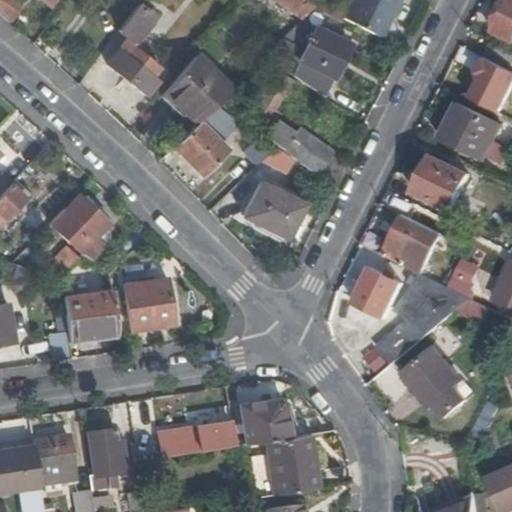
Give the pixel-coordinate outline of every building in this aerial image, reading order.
[(0,0),(0,15),(7,22),(17,9),(17,0),(16,0),(0,0)] [(283,0),(305,15),(315,4),(308,0),(283,0)] [(379,35),(396,0),(353,0),(345,17),(379,35)] [(511,0),(510,0),(495,31),(511,39),(511,0)] [(136,2),(116,29),(133,42),(153,14),(136,2)] [(296,59),(298,60),(332,77),(348,43),(301,19),(290,30),(307,38),(296,59)] [(262,58),(290,75),(298,60),(296,59),(307,38),(290,30),(262,58)] [(511,67),(511,51),(490,41),(483,56),(511,70),(511,67)] [(151,74),(158,66),(130,44),(123,53),(118,49),(106,64),(145,96),(158,80),(151,74)] [(231,88),(195,56),(163,92),(197,123),(215,105),(231,88)] [(252,112),(273,126),(281,115),(274,110),(291,82),(278,73),(252,112)] [(219,104),(228,111),(240,98),(231,90),(219,104)] [(485,160),(502,125),(460,104),(442,139),(485,160)] [(237,121),(215,105),(197,123),(174,146),(202,174),(227,148),(219,140),(237,121)] [(317,173),(331,153),(332,150),(299,125),(294,133),(279,123),(268,139),(316,172),(317,173)] [(244,152),(257,165),(274,148),(260,137),(244,152)] [(332,189),(344,163),(331,153),(317,173),(316,172),(314,176),(332,189)] [(453,210),(471,174),(433,156),(416,191),(453,210)] [(0,194),(9,185),(0,175),(0,194)] [(26,191),(14,180),(9,185),(0,194),(0,223),(24,199),(22,196),(26,191)] [(285,238),(303,205),(260,184),(243,216),(285,238)] [(65,209),(63,208),(49,223),(81,254),(88,260),(106,241),(107,236),(106,232),(102,229),(108,223),(79,196),(65,209)] [(384,256),(419,273),(421,274),(442,232),(404,213),(384,256)] [(511,261),(493,298),(511,307),(511,261)] [(384,318),(400,285),(370,270),(354,302),(384,318)] [(390,366),(471,298),(470,298),(454,290),(421,274),(419,273),(416,277),(409,276),(405,284),(414,289),(400,310),(411,322),(376,350),(390,366)] [(19,293),(24,291),(26,285),(23,280),(18,278),(12,280),(10,286),(13,291),(19,293)] [(164,278),(123,285),(130,330),(172,323),(164,278)] [(454,290),(470,298),(474,288),(459,281),(454,290)] [(116,328),(111,292),(62,299),(68,342),(116,335),(116,328)] [(0,344),(12,343),(6,305),(0,305),(0,344)] [(462,382),(435,350),(404,375),(432,409),(435,406),(447,420),(468,402),(456,388),(462,382)] [(237,404),(243,444),(265,441),(287,437),(282,404),(276,398),(237,404)] [(287,437),(294,436),(288,403),(282,404),(287,437)] [(230,423),(157,434),(160,457),(213,449),(234,446),(230,423)] [(92,474),(88,475),(91,491),(91,495),(117,491),(115,476),(126,475),(122,450),(117,451),(114,428),(86,433),(92,474)] [(156,429),(132,432),(137,461),(160,457),(157,434),(156,429)] [(312,451),(309,434),(294,436),(287,437),(265,441),(267,455),(272,496),(317,489),(314,467),(309,467),(307,452),(312,451)] [(67,435),(33,440),(34,446),(38,471),(40,471),(42,485),(45,485),(46,491),(60,489),(59,482),(74,479),(67,435)] [(0,451),(0,493),(40,487),(38,471),(34,446),(0,451)] [(255,498),(272,496),(267,455),(250,456),(255,498)] [(511,465),(486,477),(501,511),(507,511),(511,510),(511,465)] [(93,511),(91,495),(91,491),(73,493),(75,511),(93,511)] [(144,511),(141,493),(129,495),(131,511),(144,511)] [(473,511),(472,501),(444,511),(473,511)] [(302,511),(301,503),(266,508),(266,511),(302,511)]
